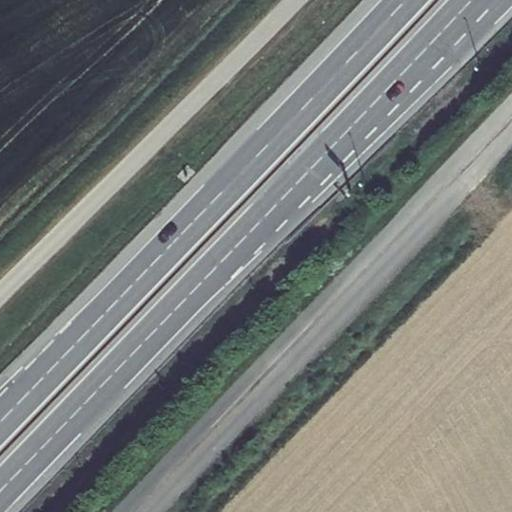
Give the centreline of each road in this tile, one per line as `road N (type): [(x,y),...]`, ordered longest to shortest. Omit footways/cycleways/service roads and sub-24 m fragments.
road 1 (trunk): [(0,490),(432,42)]
road 2 (trunk): [(406,0),(67,353)]
